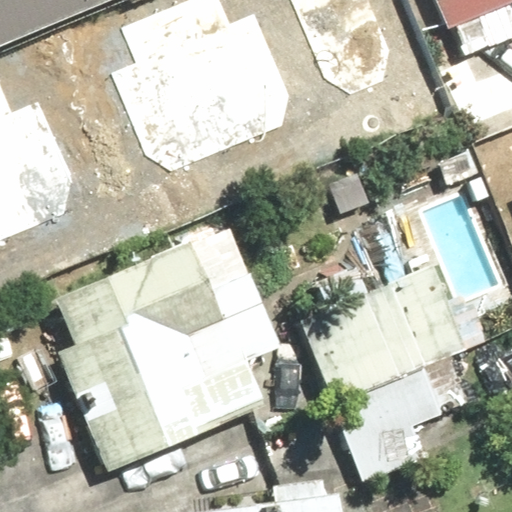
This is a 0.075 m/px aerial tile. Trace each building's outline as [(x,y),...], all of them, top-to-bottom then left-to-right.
[(0,0),(0,35),(92,0),(0,0)] [(358,19),(350,0),(216,0),(242,64),(358,19)] [(114,42),(0,90),(0,118),(26,180),(0,190),(0,240),(18,284),(187,212),(114,42)] [(79,341),(59,349),(108,467),(274,400),(257,359),(283,349),(232,224),(59,294),(79,341)] [(426,269),(300,321),(364,475),(434,446),(420,412),(476,388),(426,269)] [(356,511),(355,498),(208,511),(356,511)]
